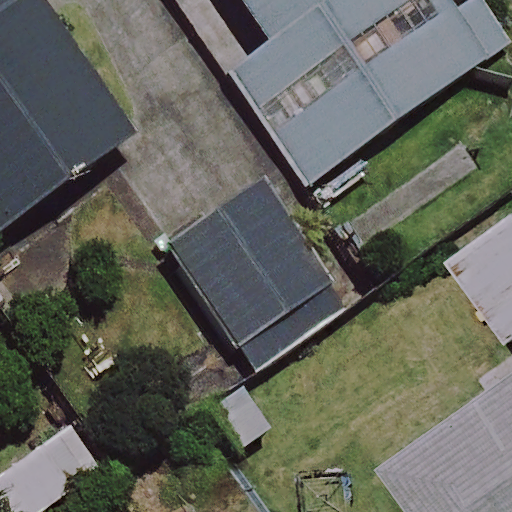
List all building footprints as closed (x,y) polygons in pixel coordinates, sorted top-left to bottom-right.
[(25,38),(37,29),(16,0),(0,0),(0,238),(111,160),(25,38)] [(205,0),(246,59),(225,74),(304,190),(495,61),(461,12),(437,28),(418,0),(205,0)] [(325,329),(239,204),(150,265),(237,390),(325,329)] [(511,345),(511,219),(449,266),(510,347),(511,345)] [(511,511),(511,387),(386,468),(413,511),(511,511)]
